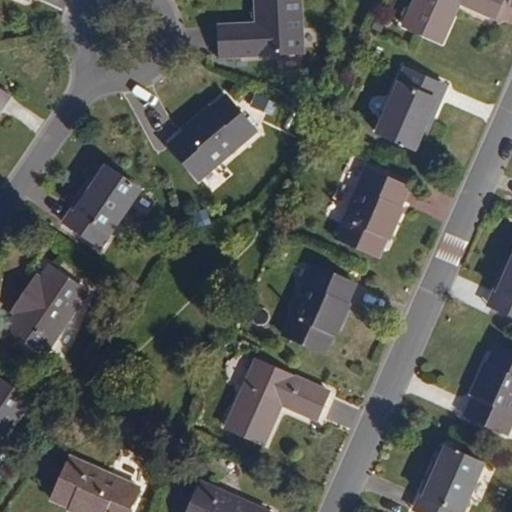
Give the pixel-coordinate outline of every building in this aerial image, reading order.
[(304,50),(300,0),(259,0),(261,26),(221,27),(222,55),(304,50)] [(501,0),(416,0),(405,26),(441,42),(459,3),(493,19),(501,0)] [(442,86),(404,70),(376,134),(414,150),(421,134),(442,86)] [(427,137),(448,89),(442,86),(421,134),(427,137)] [(0,112),(11,97),(0,89),(0,112)] [(255,130),(225,98),(169,148),(198,181),(255,130)] [(138,189),(106,167),(96,182),(66,224),(99,246),(138,189)] [(407,188),(366,170),(335,238),(377,257),(407,188)] [(90,178),(61,220),(66,224),(96,182),(90,178)] [(511,259),(507,257),(486,306),(492,308),(511,262),(511,259)] [(511,262),(492,308),(511,316),(511,262)] [(354,284),(313,266),(284,335),(324,353),(354,284)] [(86,292),(49,267),(39,281),(15,316),(7,328),(43,354),(86,292)] [(34,278),(10,312),(15,316),(39,281),(34,278)] [(511,423),(511,353),(497,347),(467,415),(508,433),(511,423)] [(328,393),(256,362),(227,429),(264,445),(282,405),(316,421),(328,393)] [(0,443),(29,403),(0,384),(0,443)] [(462,511),(484,464),(447,448),(439,464),(418,511),(462,511)] [(433,462),(413,510),(418,511),(439,464),(433,462)] [(128,511),(137,492),(73,464),(56,502),(78,511),(128,511)] [(268,511),(202,482),(188,511),(268,511)]
